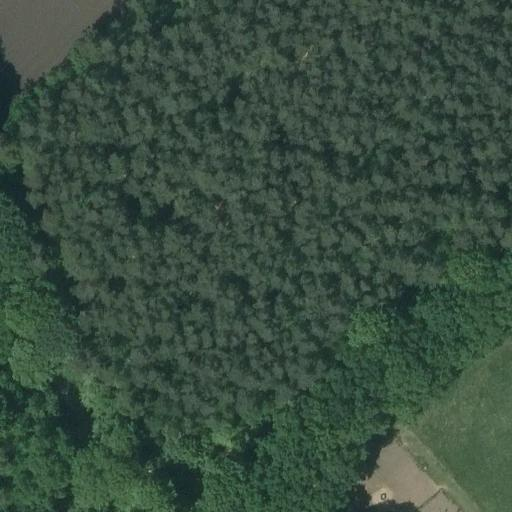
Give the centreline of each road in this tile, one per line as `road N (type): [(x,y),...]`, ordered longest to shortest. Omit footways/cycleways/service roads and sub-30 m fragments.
road 1 (track): [(511,270),(418,321),(338,386),(231,511)]
road 2 (unclassified): [(0,261),(75,409),(114,453)]
